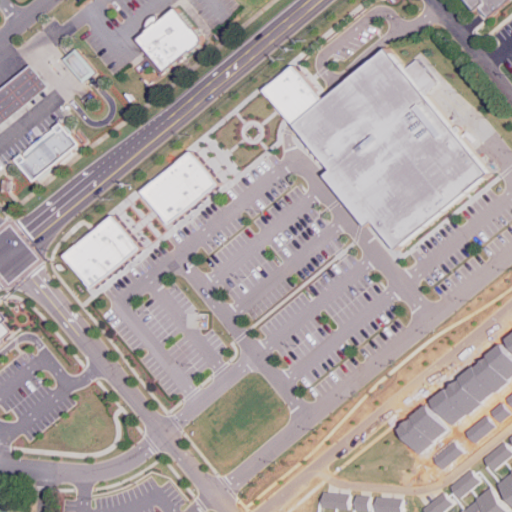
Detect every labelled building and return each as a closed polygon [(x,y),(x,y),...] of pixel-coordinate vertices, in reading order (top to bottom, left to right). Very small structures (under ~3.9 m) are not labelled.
[(468,0),(475,8),(479,3),(488,13),(504,0),(468,0)] [(145,55),(158,71),(164,66),(167,70),(206,39),(179,6),(141,38),(151,51),(145,55)] [(296,122),(398,247),(490,171),(427,94),(441,82),(420,56),(406,67),(389,46),(326,98),(296,122)] [(66,60),(86,82),(99,70),(79,48),(66,60)] [(288,112),(317,88),(298,64),(268,89),(288,112)] [(0,129),(54,87),(36,65),(0,93),(0,129)] [(288,112),(292,118),(296,122),(326,98),(320,91),(317,88),(288,112)] [(86,143),(65,119),(21,159),(42,182),(86,143)] [(151,187),(177,218),(225,182),(199,149),(151,187)] [(121,214),(72,254),(100,287),(148,248),(121,214)] [(0,351),(11,341),(9,338),(17,331),(10,323),(16,319),(7,310),(0,316),(0,351)] [(511,352),(503,341),(489,353),(511,378),(511,377),(511,352)] [(489,353),(475,364),(497,390),(511,378),(489,353)] [(475,364),(462,375),(483,401),(497,390),(475,364)] [(462,375),(448,387),(469,413),(483,401),(462,375)] [(448,387),(434,398),(456,424),(469,413),(448,387)] [(428,403),(415,414),(437,440),(450,428),(428,403)] [(415,414),(401,426),(423,452),(437,440),(415,414)] [(511,495),(501,482),(511,473),(511,495)] [(511,511),(511,506),(494,486),(480,498),(492,511),(511,511)] [(492,511),(480,498),(467,509),(469,511),(492,511)]
